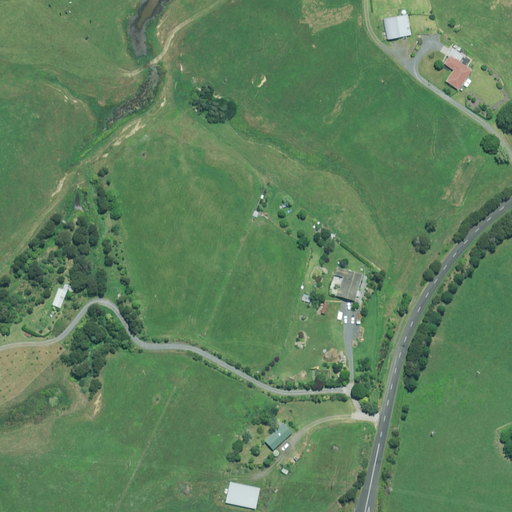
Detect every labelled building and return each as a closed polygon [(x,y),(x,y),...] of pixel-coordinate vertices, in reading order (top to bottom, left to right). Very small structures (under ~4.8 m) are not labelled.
[(410,35),(407,15),(383,19),(387,40),(410,35)] [(462,56),(452,49),(442,64),(452,70),(445,82),(458,90),(471,71),(458,63),(462,56)] [(331,295),(354,301),(355,296),(357,297),(359,291),(357,290),(362,275),(336,267),(334,275),(342,277),(340,285),(334,284),(331,295)] [(60,308),(68,287),(64,285),(62,290),(58,288),(52,305),(60,308)] [(311,296),(304,294),(302,300),(309,303),(311,296)] [(292,433),(282,422),(277,427),(278,428),(264,441),(272,450),(292,433)] [(259,489),(230,482),(225,503),(255,509),(259,489)]
